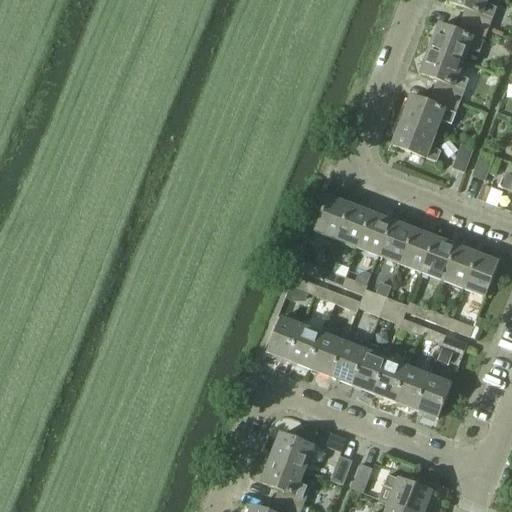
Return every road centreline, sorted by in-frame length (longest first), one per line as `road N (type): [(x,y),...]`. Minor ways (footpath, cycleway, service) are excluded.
road 1 (residential): [(215,511),(260,391),(484,474)]
road 2 (residential): [(511,236),(377,184),(353,163),(418,0)]
